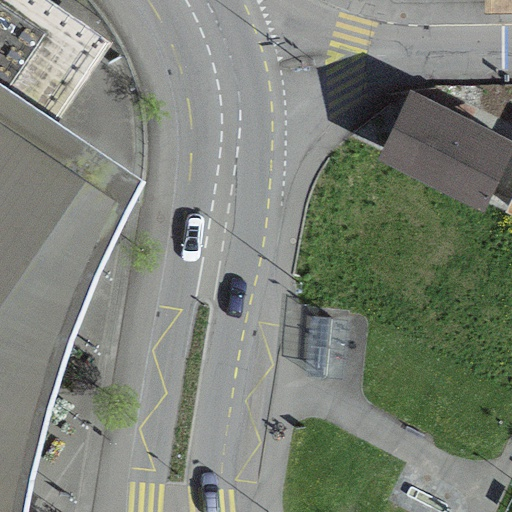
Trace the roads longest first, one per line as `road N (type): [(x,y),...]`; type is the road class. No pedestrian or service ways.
road 1 (secondary): [(227,84),(226,167),(175,511)]
road 2 (residential): [(511,56),(346,59),(227,84)]
